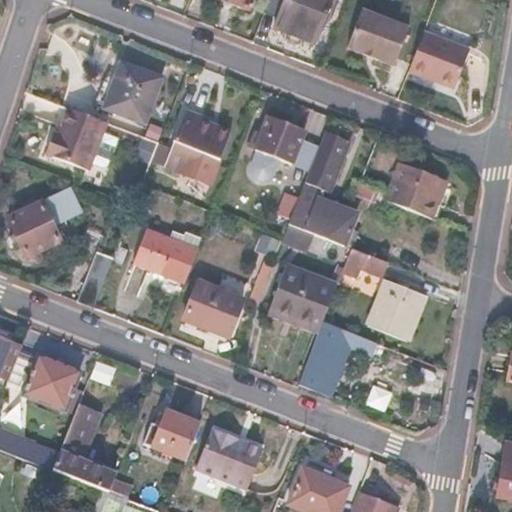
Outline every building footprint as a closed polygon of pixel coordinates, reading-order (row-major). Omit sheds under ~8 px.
[(221,0),(248,10),(251,0),(221,0)] [(267,0),(262,14),(277,20),(274,29),(322,48),(334,18),(332,17),(338,0),(267,0)] [(391,67),(406,28),(359,10),(344,48),(391,67)] [(466,52),(421,34),(405,73),(451,92),(466,52)] [(160,77),(119,62),(102,108),(143,123),(160,77)] [(59,133),(54,132),(45,154),(88,170),(107,124),(68,109),(59,133)] [(200,115),(183,109),(172,138),(175,139),(164,167),(208,184),(229,129),(215,124),(214,128),(209,126),(210,122),(199,118),(200,115)] [(304,130),(268,116),(254,149),(290,164),(304,130)] [(152,144),(157,134),(148,130),(133,158),(146,165),(156,146),(152,144)] [(321,137),(310,132),(304,148),(316,152),(321,137)] [(321,137),(316,152),(287,224),(343,246),(356,214),(322,201),(344,142),(323,134),(321,137)] [(445,180),(400,163),(389,193),(385,202),(430,219),(445,180)] [(80,212),(70,190),(8,219),(25,257),(59,241),(52,225),(80,212)] [(287,224),(281,239),(318,253),(320,247),(332,251),(329,258),(344,264),(351,249),(343,246),(287,224)] [(196,248),(146,228),(132,264),(182,284),(196,248)] [(384,262),(351,249),(344,264),(342,269),(358,275),(360,269),(379,276),(384,262)] [(112,259),(96,252),(77,302),(94,308),(112,259)] [(334,287),(285,268),(266,313),(317,333),(321,321),(334,287)] [(243,298),(198,280),(182,319),(227,337),(236,316),(243,298)] [(423,298),(382,281),(365,326),(406,342),(423,298)] [(250,321),(236,316),(227,337),(241,342),(250,321)] [(321,321),(317,333),(297,384),(313,390),(331,348),(341,352),(345,343),(369,353),(374,342),(321,321)] [(77,373),(37,357),(22,397),(63,413),(77,373)] [(143,394),(127,388),(117,414),(132,420),(143,394)] [(76,406),(56,457),(51,470),(98,489),(102,479),(111,483),(116,472),(105,467),(102,471),(78,462),(96,413),(76,406)] [(160,429),(150,425),(142,446),(184,462),(198,426),(166,414),(160,429)] [(262,451),(211,431),(196,470),(247,490),(262,451)] [(0,434),(0,450),(41,466),(51,470),(56,457),(0,434)] [(511,446),(506,446),(496,498),(511,501),(511,446)] [(337,511),(346,490),(300,470),(285,507),(297,511),(337,511)] [(98,489),(101,490),(127,500),(131,491),(111,483),(102,479),(98,489)] [(393,511),(395,509),(357,494),(350,511),(393,511)]
